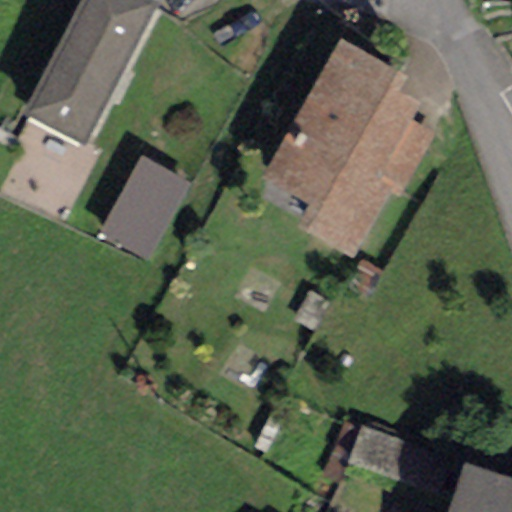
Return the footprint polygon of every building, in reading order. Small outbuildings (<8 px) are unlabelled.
[(158,16),(129,0),(89,0),(24,120),(83,152),(158,16)] [(408,90),(340,52),(263,189),(310,216),(299,236),(352,266),(390,200),(399,205),(436,140),(413,127),(422,113),(402,101),(408,90)] [(189,186),(140,161),(98,240),(148,265),(189,186)] [(425,491),(436,440),(345,420),(334,471),(425,491)] [(511,511),(511,494),(463,479),(451,511),(511,511)]
